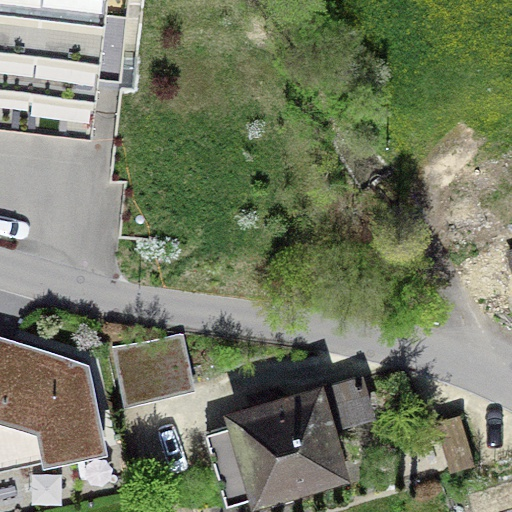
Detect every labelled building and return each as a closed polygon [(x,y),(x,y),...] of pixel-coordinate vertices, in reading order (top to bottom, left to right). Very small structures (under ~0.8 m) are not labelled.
[(0,0),(0,130),(88,140),(103,0),(0,0)] [(0,418),(41,430),(48,466),(112,453),(94,363),(0,335),(0,418)] [(121,403),(188,387),(177,336),(109,349),(121,403)] [(366,412),(356,381),(274,405),(269,390),(244,397),(249,413),(230,418),(232,425),(201,434),(222,505),(257,494),(269,501),(287,496),(293,483),(336,471),(322,426),(366,412)] [(446,473),(470,465),(456,416),(431,423),(446,473)]
